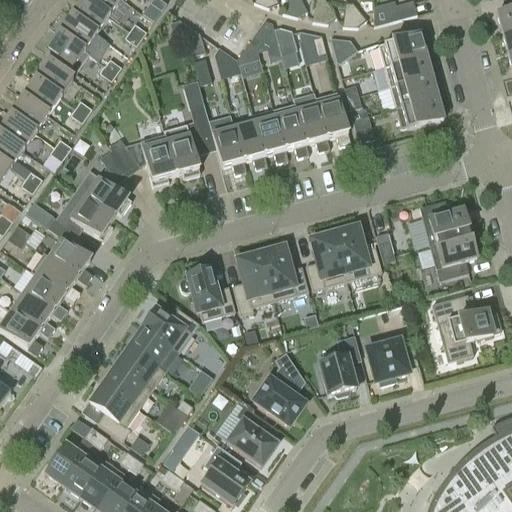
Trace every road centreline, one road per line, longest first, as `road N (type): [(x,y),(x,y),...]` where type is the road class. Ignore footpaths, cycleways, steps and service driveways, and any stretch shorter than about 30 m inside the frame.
road 1 (residential): [(0,458),(135,268),(155,256),(494,163)]
road 2 (residential): [(511,384),(323,437),(270,511)]
road 3 (residential): [(494,163),(450,0)]
